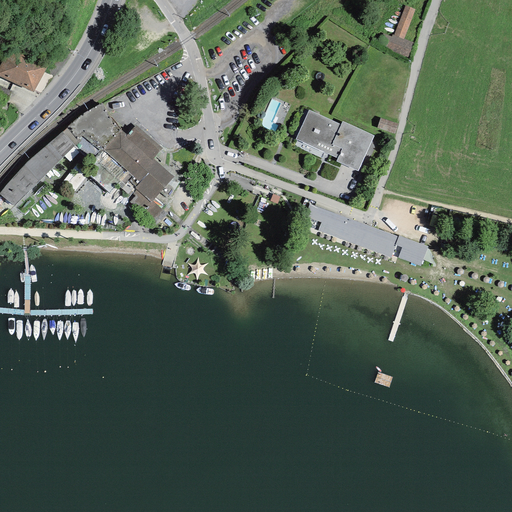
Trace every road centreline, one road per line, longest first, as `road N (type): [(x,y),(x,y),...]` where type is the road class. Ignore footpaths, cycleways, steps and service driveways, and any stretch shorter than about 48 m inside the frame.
road 1 (unclassified): [(162,0),(194,53),(217,160),(367,218),(437,0)]
road 2 (secondary): [(38,115),(79,69),(110,0)]
